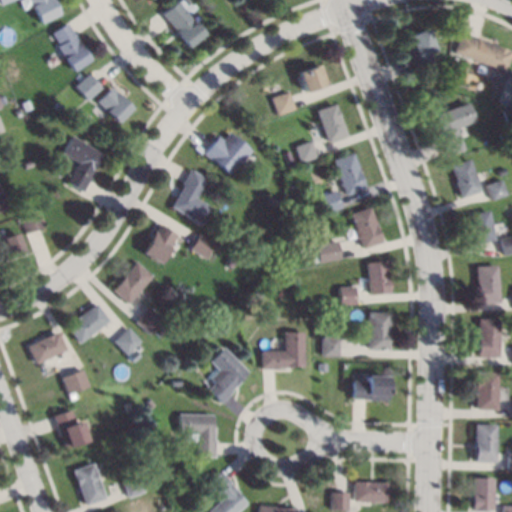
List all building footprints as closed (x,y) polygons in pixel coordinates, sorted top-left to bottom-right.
[(52,0),(59,13),(40,22),(28,0),(52,0)] [(178,0),(205,33),(188,46),(162,14),(178,0)] [(90,58),(73,69),(57,45),(59,44),(51,32),(67,22),(90,58)] [(432,49),(427,51),(431,64),(412,70),(401,35),(425,27),(432,49)] [(474,38),(474,37),(510,51),(502,71),(451,51),(458,32),(474,38)] [(467,61),(463,71),(454,68),(458,58),(467,61)] [(328,83),(304,91),(298,72),(321,63),(328,83)] [(102,85),(87,99),(75,86),(90,72),(102,85)] [(132,107),(118,121),(97,101),(111,86),(132,107)] [(294,108),(277,114),(271,97),(288,90),(294,108)] [(63,105),(60,111),(53,107),(57,101),(63,105)] [(472,121),(454,127),(461,148),(442,154),(437,137),(438,137),(434,125),(436,124),(432,113),(465,101),(472,121)] [(345,135),(327,141),(316,109),(334,103),(345,135)] [(511,121),(506,124),(500,109),(511,103),(511,121)] [(250,150),(243,158),(242,156),(227,174),(202,152),(217,135),(221,139),(228,131),(250,150)] [(101,153),(88,175),(89,176),(81,191),(65,181),(76,162),(60,152),(71,135),(101,153)] [(315,155),(299,161),(294,146),(310,140),(315,155)] [(364,187),(344,194),(331,159),(351,152),(364,187)] [(294,162),(288,165),(285,156),(291,154),(294,162)] [(478,189),(458,196),(446,165),(467,157),(478,189)] [(33,165),(24,168),(22,161),(30,158),(33,165)] [(504,172),(496,175),(494,170),(502,167),(504,172)] [(205,178),(194,197),(211,207),(200,224),(169,205),(182,184),(180,183),(189,168),(205,178)] [(504,193),(488,199),(482,184),(498,177),(504,193)] [(340,206),(324,213),(317,195),(334,189),(340,206)] [(381,240),(361,247),(349,212),(369,205),(381,240)] [(492,239),(469,243),(464,214),(486,209),(492,239)] [(40,226),(23,232),(22,228),(18,229),(15,221),(19,220),(17,216),(34,210),(40,226)] [(174,234),(157,262),(140,252),(157,223),(174,234)] [(23,251),(0,259),(0,236),(16,231),(23,251)] [(212,241),(203,257),(187,249),(197,232),(212,241)] [(511,251),(499,254),(496,236),(511,233),(511,251)] [(245,241),(240,247),(234,243),(239,237),(245,241)] [(338,257),(319,261),(316,243),(335,240),(338,257)] [(235,262),(230,268),(224,264),(229,257),(235,262)] [(149,274),(124,303),(108,288),(133,260),(149,274)] [(386,274),(387,274),(389,292),(368,294),(365,261),(384,260),(386,274)] [(497,301),(475,302),(473,265),(494,263),(497,301)] [(354,303),(338,303),(338,286),(354,286),(354,303)] [(105,320),(75,342),(63,324),(93,302),(105,320)] [(159,319),(146,333),(132,320),(144,306),(159,319)] [(389,312),(388,349),(366,348),(368,311),(389,312)] [(497,318),(496,355),(474,355),(475,317),(497,318)] [(163,331),(157,338),(151,332),(157,325),(163,331)] [(137,340),(123,353),(111,340),(125,327),(137,340)] [(63,349),(32,363),(23,345),(54,330),(63,349)] [(304,365),(292,365),(292,367),(277,367),(277,368),(260,368),(260,350),(283,349),(283,331),(304,331),(304,365)] [(338,355),(321,355),(322,336),(338,337),(338,355)] [(247,371),(238,379),(239,381),(230,390),(231,391),(219,402),(205,388),(220,373),(208,360),(223,346),(247,371)] [(134,355),(127,361),(123,356),(129,350),(134,355)] [(328,362),(327,370),(318,370),(319,361),(328,362)] [(78,368),(85,385),(64,393),(57,376),(78,368)] [(495,371),(494,409),(472,408),(473,371),(495,371)] [(386,375),(386,399),(351,398),(352,379),(366,380),(366,374),(386,375)] [(179,385),(170,386),(169,379),(178,378),(179,385)] [(76,395),(67,399),(65,393),(73,390),(76,395)] [(96,401),(87,404),(85,398),(93,395),(96,401)] [(152,404),(147,407),(143,401),(148,397),(152,404)] [(72,422),(77,420),(84,439),(61,447),(49,415),(67,409),(72,422)] [(210,426),(212,426),(211,438),(213,438),(212,455),(193,455),(193,441),(181,440),(181,433),(175,433),(176,413),(210,413),(210,426)] [(492,461),(471,461),(472,423),(493,423),(492,461)] [(102,497),(81,504),(69,469),(89,462),(102,497)] [(228,481),(227,482),(236,491),(235,492),(244,502),(233,511),(205,511),(204,510),(218,498),(203,482),(218,469),(228,481)] [(141,491),(124,497),(118,479),(135,473),(141,491)] [(489,509),(469,509),(470,476),(490,477),(489,509)] [(384,482),(384,501),(350,500),(350,480),(384,482)] [(345,508),(327,508),(328,491),(346,491),(345,508)]
